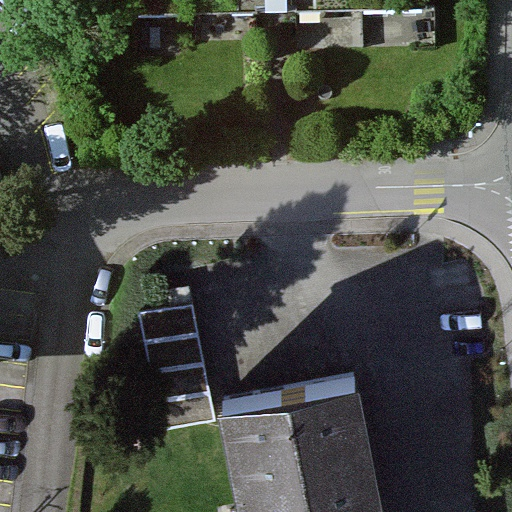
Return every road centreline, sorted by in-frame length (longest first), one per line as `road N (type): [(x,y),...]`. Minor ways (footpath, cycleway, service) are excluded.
road 1 (residential): [(511,184),(83,201)]
road 2 (residential): [(83,201),(45,511)]
road 3 (residential): [(0,56),(32,152),(83,201)]
